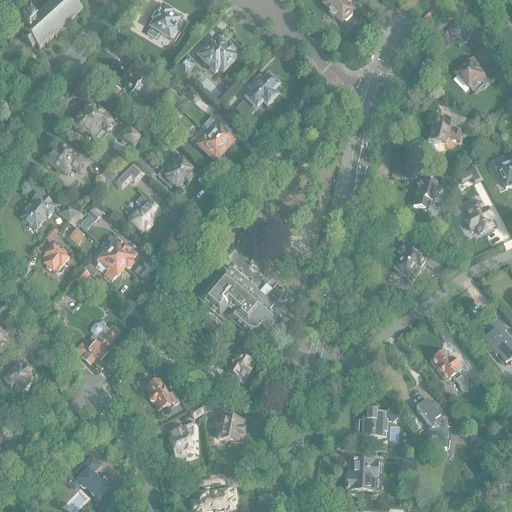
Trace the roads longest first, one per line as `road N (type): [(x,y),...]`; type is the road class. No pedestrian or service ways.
road 1 (residential): [(339,81),(297,146),(92,388)]
road 2 (residential): [(311,370),(344,365),(475,270),(511,254)]
road 3 (tertiary): [(352,197),(311,370)]
road 4 (residential): [(92,388),(0,269)]
road 5 (tertiary): [(311,370),(286,511)]
road 6 (residential): [(29,113),(113,0)]
road 7 (residential): [(92,388),(123,435),(152,511)]
road 8 (residential): [(92,388),(0,487)]
road 9 (unknown): [(92,388),(78,391),(0,469)]
